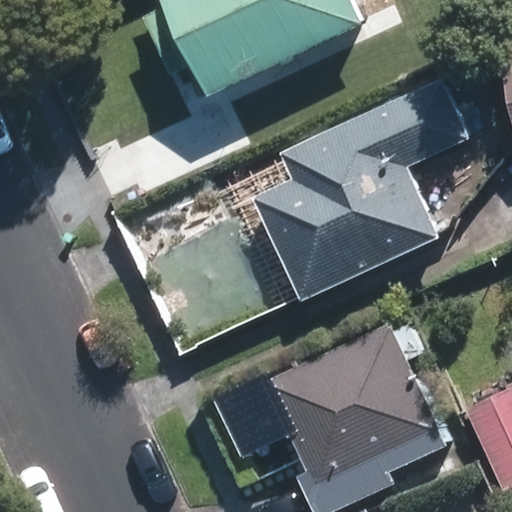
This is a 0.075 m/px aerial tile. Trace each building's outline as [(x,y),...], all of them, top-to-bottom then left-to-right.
[(367,22),(356,0),(163,0),(208,95),(367,22)] [(475,40),(449,52),(457,69),(483,57),(475,40)] [(511,113),(511,45),(499,48),(511,113)] [(300,298),(436,234),(406,165),(468,136),(442,78),(282,152),(294,178),(253,196),(300,298)] [(250,209),(230,168),(155,205),(176,247),(250,209)] [(435,427),(386,323),(263,381),(308,478),(283,490),(293,511),(339,511),(383,492),(368,459),(435,427)] [(511,385),(467,407),(504,489),(511,485),(511,385)]
